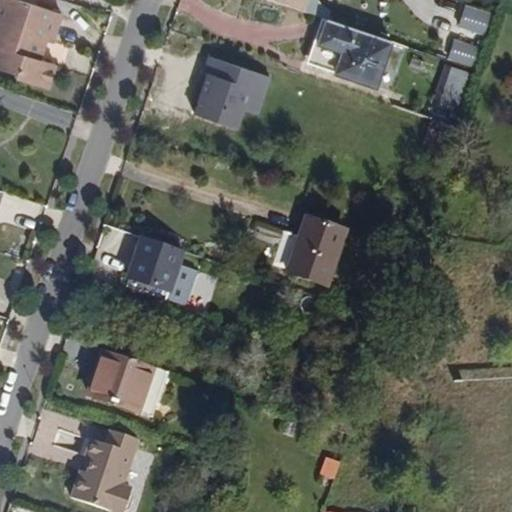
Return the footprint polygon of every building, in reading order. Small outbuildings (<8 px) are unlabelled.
[(57,44),(66,15),(22,0),(0,0),(0,1),(0,67),(19,74),(18,78),(52,90),(60,66),(44,60),(50,42),(57,44)] [(318,8),(306,0),(275,0),(308,11),(316,14),(318,8)] [(466,2),(458,25),(484,35),(492,12),(466,2)] [(357,79),(372,33),(316,14),(308,11),(300,36),(307,38),(299,60),(357,79)] [(472,56),(478,36),(454,28),(448,48),(472,56)] [(257,113),(269,75),(208,56),(205,70),(209,71),(196,114),(239,128),(246,109),(257,113)] [(461,88),(467,71),(443,63),(437,81),(461,88)] [(435,174),(443,151),(386,131),(376,161),(382,163),(402,170),(400,177),(411,180),(414,171),(416,167),(435,174)] [(382,163),(379,170),(400,177),(402,170),(382,163)] [(414,171),(434,178),(435,174),(416,167),(414,171)] [(0,233),(14,191),(0,186),(0,233)] [(329,292),(350,236),(310,223),(302,244),(289,240),(279,267),(292,272),(289,279),(329,292)] [(166,288),(170,274),(131,261),(116,308),(155,321),(166,288)] [(174,327),(185,295),(166,288),(155,321),(174,327)] [(142,417),(155,377),(91,356),(78,396),(142,417)] [(307,396),(308,390),(293,385),(291,392),(287,391),(284,399),(288,402),(281,424),(305,432),(311,416),(321,419),(327,402),(307,396)] [(340,459),(359,402),(344,397),(325,454),(340,459)] [(121,491),(136,446),(107,436),(102,450),(88,446),(82,462),(86,463),(81,478),(77,477),(68,503),(95,511),(127,511),(131,502),(127,496),(128,494),(121,491)] [(187,511),(191,511),(198,490),(183,485),(175,508),(187,511)]
